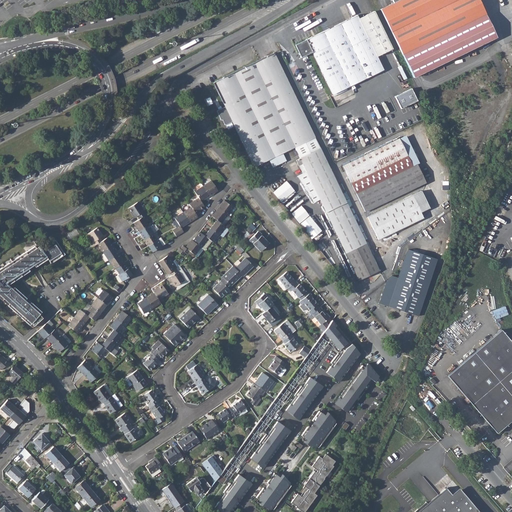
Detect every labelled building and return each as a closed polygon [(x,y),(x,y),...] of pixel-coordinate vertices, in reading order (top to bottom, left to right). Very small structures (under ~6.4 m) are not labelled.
[(392,0),(393,3),(380,9),(413,77),(496,37),(478,0),(392,0)] [(357,15),(306,40),(295,45),(301,57),(312,52),(332,94),(338,92),(346,88),(377,73),(379,76),(385,73),(382,67),(377,56),(378,55),(392,49),(374,11),(359,18),(357,15)] [(274,53),(213,82),(254,167),(294,147),(300,158),(296,160),(299,166),(302,164),(306,172),(320,199),(346,253),(366,243),(274,53)] [(401,109),(417,101),(411,88),(395,96),(401,109)] [(399,139),(405,152),(409,150),(403,137),(399,139)] [(398,138),(343,166),(365,211),(426,182),(417,164),(412,166),(405,152),(399,139),(398,138)] [(252,168),(258,175),(260,174),(254,167),(252,168)] [(172,177),(174,180),(180,176),(178,172),(172,177)] [(320,199),(306,172),(302,173),(297,176),(314,202),(320,199)] [(211,181),(203,186),(209,196),(218,190),(211,181)] [(273,192),(282,202),(296,191),(287,181),(273,192)] [(203,186),(195,192),(199,198),(201,201),(209,196),(203,186)] [(432,213),(421,191),(367,217),(378,239),(432,213)] [(199,198),(189,204),(191,207),(195,213),(205,207),(201,201),(199,198)] [(224,200),(218,208),(227,215),(233,207),(224,200)] [(137,202),(128,208),(134,217),(137,216),(139,219),(143,216),(145,215),(137,202)] [(314,240),(324,232),(302,205),(292,213),(314,240)] [(191,207),(183,212),(189,222),(197,217),(195,213),(191,207)] [(218,208),(212,216),(217,220),(221,223),(227,215),(218,208)] [(183,212),(174,218),(175,219),(178,224),(181,227),(189,222),(183,212)] [(139,219),(133,223),(138,231),(148,225),(143,216),(139,219)] [(217,220),(211,228),(220,235),(226,227),(221,223),(217,220)] [(178,224),(175,226),(176,227),(180,234),(183,232),(181,227),(178,224)] [(85,230),(87,234),(96,228),(93,225),(85,230)] [(148,225),(138,231),(144,239),(152,234),(153,233),(148,225)] [(96,228),(87,234),(93,242),(90,244),(92,247),(97,244),(102,241),(100,238),(102,236),(97,227),(96,228)] [(176,227),(172,230),(176,236),(180,234),(176,227)] [(67,241),(80,235),(76,228),(63,234),(67,241)] [(211,228),(205,236),(208,239),(214,243),(220,235),(211,228)] [(258,231),(249,239),(260,251),(269,243),(261,235),(258,231)] [(200,232),(193,241),(200,247),(201,248),(208,239),(205,236),(200,232)] [(247,232),(241,238),(243,240),(244,240),(247,236),(250,234),(247,232)] [(152,234),(144,239),(148,246),(156,240),(152,234)] [(102,241),(97,244),(103,252),(112,246),(107,237),(102,241)] [(156,240),(148,246),(152,252),(164,244),(160,238),(156,240)] [(0,295),(9,303),(8,305),(16,313),(17,311),(20,314),(19,315),(30,325),(31,323),(34,326),(42,318),(39,314),(41,312),(31,302),(29,304),(25,300),(26,298),(14,287),(12,289),(8,285),(48,259),(51,263),(65,254),(55,240),(41,249),(39,246),(36,248),(35,246),(0,268),(0,295)] [(191,240),(185,248),(188,250),(194,255),(200,247),(193,241),(191,240)] [(346,253),(359,280),(379,271),(366,243),(346,253)] [(427,254),(445,260),(448,250),(430,244),(427,254)] [(112,246),(103,252),(108,260),(118,254),(112,246)] [(437,259),(408,249),(405,256),(403,260),(401,267),(398,277),(392,275),(386,282),(379,303),(418,316),(437,259)] [(118,254),(108,260),(114,269),(115,268),(123,262),(118,254)] [(168,255),(159,261),(163,267),(172,261),(168,255)] [(245,258),(235,268),(242,275),(242,276),(253,266),(245,258)] [(172,261),(163,267),(167,274),(169,272),(176,268),(172,261)] [(123,262),(115,268),(119,274),(127,269),(123,262)] [(233,266),(222,276),(223,277),(231,286),(242,275),(235,268),(233,266)] [(178,271),(176,268),(169,272),(171,275),(169,277),(175,286),(181,282),(183,286),(189,281),(181,269),(178,271)] [(119,274),(118,275),(123,281),(132,275),(127,269),(119,274)] [(286,272),(278,279),(286,289),(287,288),(296,281),(292,277),(291,277),(286,272)] [(221,281),(213,288),(221,297),(229,289),(228,288),(231,286),(223,277),(220,280),(221,281)] [(296,281),(287,288),(290,291),(291,290),(298,298),(305,291),(299,284),(298,284),(296,281)] [(162,284),(152,291),(154,293),(158,300),(168,294),(162,284)] [(103,290),(97,298),(106,305),(112,297),(103,290)] [(154,293),(145,298),(152,308),(160,302),(158,300),(154,293)] [(265,293),(255,301),(258,304),(259,304),(261,307),(265,311),(271,306),(273,304),(265,293)] [(312,296),(309,293),(299,302),(301,305),(303,303),(310,310),(308,312),(311,315),(312,314),(319,307),(316,304),(317,304),(311,296),(312,296)] [(208,294),(197,305),(207,314),(217,304),(208,294)] [(97,298),(91,305),(100,312),(106,305),(97,298)] [(145,298),(137,304),(143,313),(152,308),(145,298)] [(91,305),(85,313),(89,316),(94,320),(100,312),(91,305)] [(265,311),(261,314),(269,323),(279,315),(271,306),(265,311)] [(326,313),(320,307),(319,307),(312,314),(314,317),(320,324),(318,326),(323,332),(328,325),(325,321),(329,317),(326,313)] [(190,308),(179,318),(188,328),(195,321),(197,322),(200,319),(190,308)] [(80,309),(74,317),(83,324),(89,316),(85,313),(80,309)] [(122,311),(116,319),(125,325),(131,317),(122,311)] [(74,317),(68,325),(71,328),(77,332),(83,324),(74,317)] [(116,319),(110,326),(113,329),(119,333),(125,325),(116,319)] [(49,320),(37,331),(44,338),(46,337),(53,331),(50,327),(53,324),(49,320)] [(277,334),(283,340),(291,334),(291,333),(295,330),(286,320),(273,330),(277,334)] [(328,325),(323,332),(338,350),(339,349),(341,350),(342,349),(344,350),(343,352),(332,367),(330,366),(326,372),(336,380),(346,367),(357,351),(332,320),(328,325)] [(174,324),(163,334),(173,345),(178,340),(179,341),(185,335),(174,324)] [(53,331),(46,337),(53,344),(61,336),(54,329),(53,331)] [(113,329),(107,337),(117,344),(123,336),(119,333),(113,329)] [(397,339),(409,343),(412,333),(400,329),(397,339)] [(511,341),(501,329),(447,376),(492,428),(498,422),(497,421),(500,419),(497,415),(494,418),(486,408),(494,402),(485,392),(511,369),(511,341)] [(70,341),(64,334),(61,336),(53,344),(59,351),(70,341)] [(283,340),(282,341),(284,343),(283,344),(290,352),(299,345),(292,337),(293,336),(291,334),(283,340)] [(107,337),(101,345),(106,349),(110,352),(117,344),(107,337)] [(151,352),(158,359),(161,356),(161,357),(168,350),(158,340),(151,347),(153,349),(150,351),(151,352)] [(305,357),(284,386),(292,392),(324,347),(316,341),(310,350),(305,357)] [(97,342),(91,350),(100,357),(106,349),(101,345),(97,342)] [(304,345),(299,353),(305,357),(310,350),(304,345)] [(332,364),(330,366),(332,367),(343,352),(341,351),(339,354),(332,364)] [(159,360),(158,359),(151,352),(148,355),(150,356),(143,363),(149,370),(156,363),(159,360)] [(337,353),(330,362),(332,364),(339,354),(337,353)] [(0,368),(1,370),(9,361),(5,358),(5,359),(0,355),(0,368)] [(275,356),(273,359),(274,360),(268,368),(280,376),(281,376),(285,370),(285,369),(283,367),(286,363),(275,356)] [(85,359),(76,367),(83,375),(92,367),(85,359)] [(365,360),(362,364),(360,367),(363,369),(361,371),(360,371),(340,398),(338,397),(334,403),(346,411),(370,378),(374,381),(378,376),(367,363),(365,360)] [(197,364),(187,371),(191,376),(190,376),(195,382),(204,376),(205,375),(197,364)] [(14,365),(8,372),(13,377),(10,380),(13,383),(22,373),(14,365)] [(92,367),(83,375),(90,382),(99,374),(92,367)] [(363,369),(360,367),(349,383),(338,397),(340,398),(360,371),(361,371),(363,369)] [(498,422),(492,428),(497,433),(511,419),(511,369),(485,392),(494,402),(486,408),(494,418),(497,415),(500,419),(497,421),(498,422)] [(136,370),(127,377),(132,384),(137,390),(146,384),(136,370)] [(262,372),(254,384),(264,391),(265,392),(273,381),(262,372)] [(204,376),(195,382),(197,385),(203,394),(214,385),(215,383),(211,378),(209,378),(207,380),(204,376)] [(124,379),(129,386),(132,384),(127,377),(124,379)] [(320,385),(309,377),(305,383),(306,384),(291,405),(289,404),(285,410),(296,417),(320,385)] [(253,383),(250,387),(251,388),(246,395),(252,400),(251,402),(252,404),(255,406),(261,399),(258,397),(261,394),(262,395),(264,391),(254,384),(253,383)] [(306,384),(305,383),(302,387),(295,396),(289,404),(291,405),(306,384)] [(103,385),(93,391),(99,399),(102,402),(103,402),(110,396),(103,385)] [(300,385),(293,395),(295,396),(302,387),(300,385)] [(320,385),(296,417),(298,419),(322,386),(320,385)] [(255,426),(263,432),(292,392),(284,386),(275,399),(255,426)] [(151,389),(143,395),(149,403),(147,404),(149,407),(158,402),(158,401),(156,398),(157,397),(151,389)] [(105,405),(110,413),(119,407),(114,399),(117,397),(115,393),(110,396),(103,402),(105,405)] [(114,399),(119,407),(122,405),(117,397),(114,399)] [(7,400),(0,408),(9,417),(17,408),(7,400)] [(233,406),(229,408),(235,417),(239,415),(238,413),(245,408),(246,408),(240,400),(232,405),(233,406)] [(149,407),(148,408),(156,419),(154,421),(156,424),(165,418),(163,415),(166,413),(163,408),(162,409),(158,402),(149,407)] [(225,408),(217,414),(222,422),(230,417),(232,419),(235,417),(229,408),(229,407),(225,409),(225,408)] [(324,414),(319,411),(312,420),(314,422),(310,427),(308,425),(301,435),(306,439),(305,440),(315,447),(319,442),(321,443),(333,427),(331,426),(335,420),(325,413),(324,414)] [(125,412),(115,419),(120,427),(119,428),(121,431),(123,430),(131,424),(132,424),(125,412)] [(205,424),(199,428),(206,439),(213,434),(213,435),(219,431),(211,419),(207,423),(208,424),(206,425),(205,424)] [(287,429),(277,421),(273,427),(274,428),(256,453),(254,452),(250,458),(261,465),(287,429)] [(131,424),(123,430),(125,434),(124,434),(130,442),(142,434),(142,432),(140,429),(139,429),(136,431),(131,424)] [(0,426),(0,441),(1,442),(4,438),(5,439),(9,434),(0,426)] [(239,448),(238,449),(246,455),(263,432),(255,426),(250,432),(248,435),(239,448)] [(274,428),(273,427),(267,435),(260,444),(254,452),(256,453),(274,428)] [(287,429),(261,465),(263,467),(290,431),(287,429)] [(181,440),(177,442),(184,452),(188,450),(187,449),(199,441),(192,431),(180,439),(181,440)] [(33,441),(42,451),(51,443),(41,433),(33,441)] [(265,433),(258,443),(260,444),(267,435),(265,433)] [(171,447),(162,453),(170,465),(177,460),(182,456),(175,445),(172,447),(171,447)] [(53,446),(45,454),(52,462),(61,455),(53,446)] [(201,453),(203,456),(210,450),(208,447),(205,449),(206,450),(201,453)] [(226,478),(228,480),(246,455),(238,449),(237,450),(222,471),(220,474),(226,478)] [(297,493),(290,502),(296,506),(295,506),(303,511),(304,511),(317,495),(314,493),(324,478),(326,475),(326,476),(333,466),(332,465),(335,461),(325,454),(322,458),(319,456),(311,466),(314,468),(313,470),(314,471),(303,485),(306,487),(308,489),(305,491),(306,492),(303,495),(301,497),(300,495),(297,493)] [(30,455),(25,460),(30,466),(33,468),(35,466),(38,463),(34,458),(30,455)] [(61,455),(52,462),(60,470),(68,463),(61,455)] [(211,456),(201,463),(215,481),(216,479),(220,474),(222,471),(214,459),(211,456)] [(162,466),(155,457),(148,462),(149,463),(145,466),(150,474),(159,468),(162,466)] [(13,465),(7,472),(17,482),(19,480),(24,475),(13,465)] [(72,467),(64,475),(71,483),(79,476),(72,467)] [(150,474),(152,477),(161,471),(159,468),(150,474)] [(274,473),(267,482),(268,484),(265,489),(263,487),(256,497),(261,501),(260,502),(270,509),(274,504),(276,505),(288,489),(286,488),(289,482),(280,475),(279,477),(274,473)] [(249,482),(238,474),(234,480),(236,481),(220,502),(218,501),(214,507),(220,511),(236,511),(234,510),(232,511),(229,511),(228,511),(249,482)] [(220,474),(216,479),(222,483),(226,478),(220,474)] [(186,484),(190,489),(190,488),(192,487),(194,489),(197,494),(202,490),(205,494),(207,492),(210,487),(204,477),(202,477),(199,479),(198,478),(197,479),(195,477),(186,484)] [(26,480),(18,488),(28,496),(35,488),(26,480)] [(83,480),(75,487),(83,497),(91,490),(83,480)] [(236,481),(234,480),(231,484),(224,493),(218,501),(220,502),(236,481)] [(249,482),(228,511),(229,511),(230,511),(251,484),(249,482)] [(170,483),(161,489),(167,498),(176,492),(170,483)] [(229,483),(222,492),(224,493),(231,484),(229,483)] [(427,504),(417,511),(477,511),(478,511),(461,490),(453,497),(446,488),(427,504)] [(91,490),(83,497),(90,506),(99,499),(91,490)] [(39,491),(31,499),(40,508),(48,499),(39,491)] [(176,492),(167,498),(173,507),(174,507),(181,501),(183,501),(176,492)] [(188,511),(181,501),(174,507),(178,511),(188,511)] [(52,502),(44,511),(45,511),(59,511),(60,511),(52,502)] [(417,511),(427,504),(426,502),(413,511),(417,511)]
